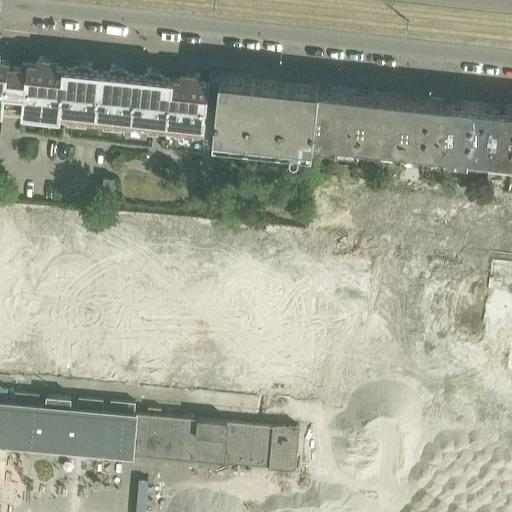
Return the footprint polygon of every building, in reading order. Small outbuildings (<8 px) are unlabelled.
[(206,122),(210,83),(201,82),(202,71),(181,69),(181,70),(183,71),(181,80),(165,78),(166,69),(167,69),(167,68),(147,66),(146,76),(129,74),(130,65),(132,65),(132,64),(111,62),(110,72),(93,70),(94,60),(74,58),(74,59),(75,59),(74,68),(58,66),(59,57),(60,58),(60,56),(40,54),(39,59),(18,56),(1,55),(1,51),(0,50),(0,112),(4,113),(5,108),(14,109),(24,110),(24,115),(34,116),(34,111),(51,113),(51,118),(70,120),(70,115),(87,117),(87,122),(105,124),(105,119),(123,121),(123,126),(141,128),(142,123),(159,125),(159,130),(177,132),(177,127),(195,129),(194,134),(205,135),(206,122)] [(211,78),(210,83),(206,122),(217,123),(215,137),(315,148),(316,137),(321,86),(320,86),(254,79),(254,76),(211,74),(211,78)] [(316,137),(339,139),(344,88),(321,86),(316,137)] [(344,88),(339,139),(360,142),(366,91),(344,88)] [(360,142),(383,144),(389,93),(376,91),(366,91),(360,142)] [(383,144),(404,146),(410,95),(389,93),(383,144)] [(404,146),(426,149),(432,98),(410,95),(404,146)] [(426,149),(448,151),(454,100),(432,98),(426,149)] [(454,100),(448,151),(470,154),(475,102),(454,100)] [(470,154),(492,156),(498,104),(475,102),(470,154)] [(492,156),(511,158),(511,106),(498,104),(492,156)] [(104,187),(103,190),(114,191),(116,177),(115,176),(110,176),(105,175),(105,177),(104,187)] [(0,367),(130,375),(139,213),(0,205),(0,367)] [(0,439),(296,466),(299,426),(0,398),(0,439)]
